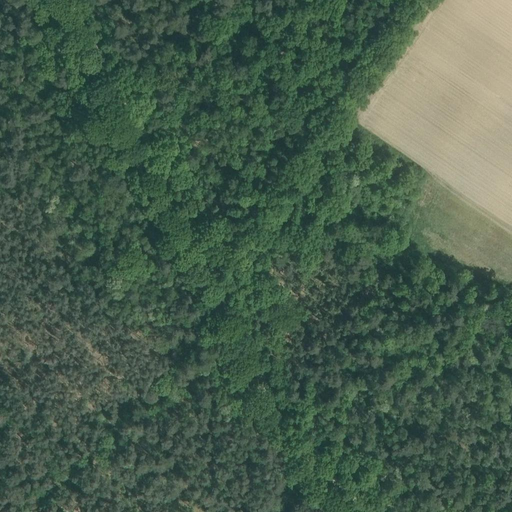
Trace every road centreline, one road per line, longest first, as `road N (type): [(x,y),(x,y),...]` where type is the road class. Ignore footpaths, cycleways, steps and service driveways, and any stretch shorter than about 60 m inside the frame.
road 1 (track): [(367,511),(281,428),(223,292),(64,0)]
road 2 (track): [(350,115),(223,292)]
